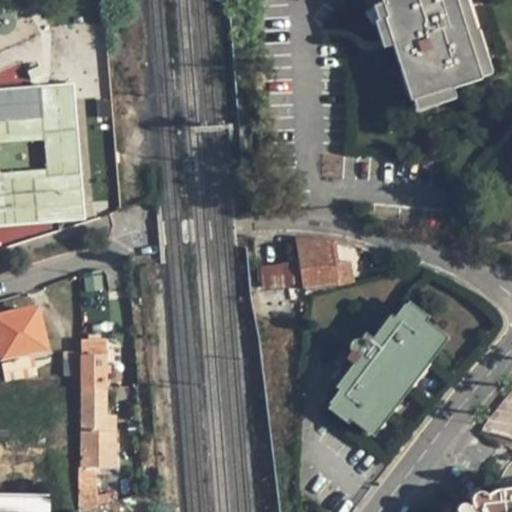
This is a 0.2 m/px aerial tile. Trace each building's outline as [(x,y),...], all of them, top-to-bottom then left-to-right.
[(386,22),(412,103),(449,91),(449,93),(484,82),(457,0),(383,0),(390,20),(386,22)] [(73,82),(0,87),(0,226),(85,219),(73,82)] [(300,242),(308,290),(337,286),(332,243),(300,242)] [(354,261),(356,247),(339,244),(336,258),(354,261)] [(262,289),(300,285),(297,260),(259,264),(262,289)] [(40,314),(0,321),(0,333),(6,363),(50,353),(40,314)] [(358,381),(340,401),(375,431),(447,345),(416,319),(379,362),(364,350),(346,371),(358,381)] [(85,345),(83,383),(86,383),(87,450),(84,450),(83,511),(88,511),(102,508),(99,471),(120,470),(120,419),(112,419),(111,345),(85,345)] [(511,511),(511,499),(494,502),(492,497),(488,495),(482,496),(477,498),(474,501),(474,505),(476,510),(473,511),(470,508),(466,507),(462,508),(460,511),(511,511)]
